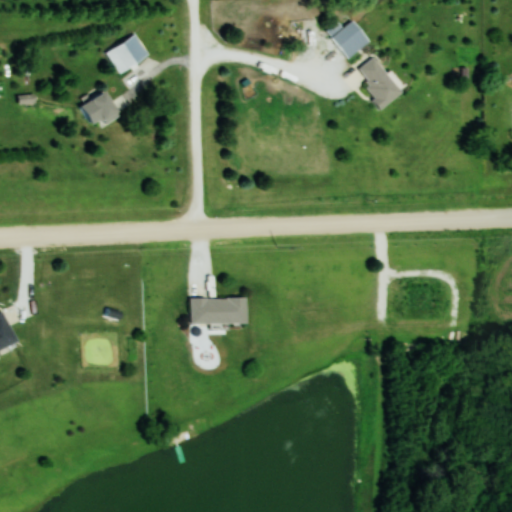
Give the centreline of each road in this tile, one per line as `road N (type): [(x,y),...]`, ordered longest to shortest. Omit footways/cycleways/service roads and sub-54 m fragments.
road 1 (residential): [(0,238),(511,222)]
road 2 (residential): [(200,231),(197,0)]
